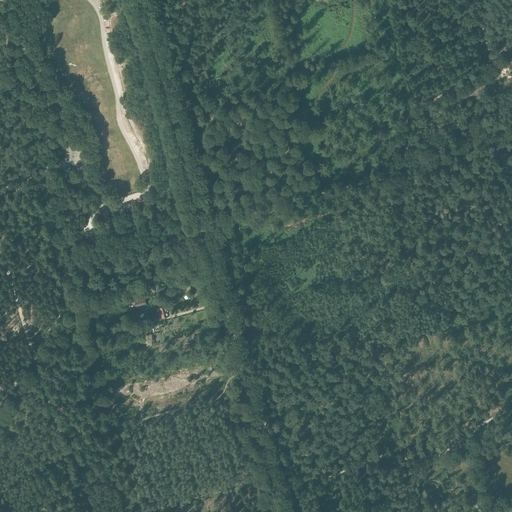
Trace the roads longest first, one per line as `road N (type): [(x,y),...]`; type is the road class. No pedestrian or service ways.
road 1 (track): [(210,224),(371,180),(389,163),(415,108),(511,44)]
road 2 (track): [(203,226),(142,0)]
road 3 (unknown): [(268,0),(288,77),(284,94),(214,193)]
road 4 (track): [(33,354),(68,308),(152,281),(204,232)]
road 5 (track): [(244,380),(204,232)]
road 6 (track): [(271,482),(219,492),(188,407)]
road 7 (track): [(511,406),(438,446),(390,451)]
road 8 (track): [(188,407),(63,446)]
road 9 (track): [(388,451),(271,482)]
